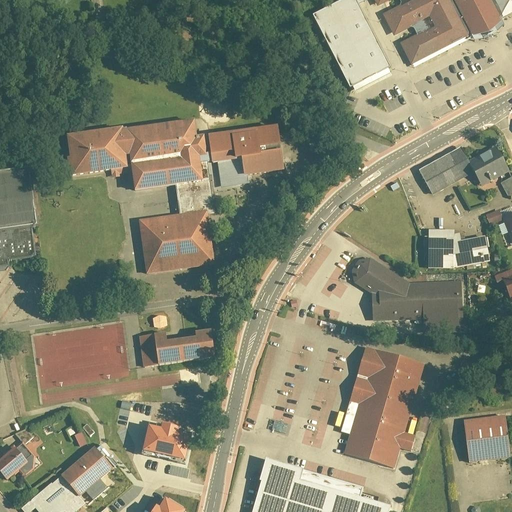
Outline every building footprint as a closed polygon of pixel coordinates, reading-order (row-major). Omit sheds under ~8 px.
[(388,68),(352,0),(342,0),(312,16),(349,88),(388,68)] [(426,21),(431,32),(402,48),(411,66),(462,41),(441,0),(375,0),(379,7),(391,0),(414,0),(383,16),(394,38),(426,21)] [(511,0),(441,0),(462,41),(511,15),(511,0)] [(167,187),(171,214),(130,220),(134,251),(137,276),(207,267),(200,217),(207,216),(200,166),(209,165),(212,192),(218,191),(237,189),(236,178),(287,172),(281,125),(185,137),(183,121),(63,137),(66,161),(68,178),(115,171),(116,177),(133,174),(136,191),(167,187)] [(458,151),(416,173),(429,198),(471,177),(466,164),(458,151)] [(493,151),(466,164),(479,190),(506,176),(493,151)] [(40,186),(38,172),(0,177),(0,265),(40,260),(35,232),(47,230),(40,186)] [(511,182),(511,181),(502,187),(509,200),(511,198),(511,182)] [(511,209),(501,212),(502,219),(511,217),(511,209)] [(498,213),(485,218),(489,227),(502,222),(498,213)] [(452,235),(427,235),(428,272),(453,271),(452,247),(452,235)] [(484,241),(452,247),(453,271),(489,265),(484,241)] [(368,262),(356,264),(350,275),(351,286),(370,297),(367,311),(368,328),(418,325),(419,339),(459,337),(458,323),(464,322),(461,283),(408,286),(368,262)] [(511,284),(511,272),(493,280),(497,290),(503,288),(511,284)] [(511,284),(503,288),(508,301),(511,300),(511,284)] [(201,329),(181,331),(182,339),(178,340),(154,343),(152,333),(138,335),(142,367),(205,359),(201,329)] [(343,457),(396,472),(399,452),(409,455),(413,441),(401,438),(422,367),(363,350),(338,437),(348,440),(343,457)] [(505,420),(465,424),(469,465),(509,460),(505,420)] [(145,456),(186,464),(192,436),(151,427),(145,456)] [(82,434),(74,437),(80,449),(87,446),(82,434)] [(0,462),(0,473),(10,485),(34,465),(18,447),(0,462)] [(69,511),(76,506),(69,498),(101,472),(82,450),(16,506),(20,511),(25,511),(29,509),(31,511),(69,511)] [(358,491),(268,466),(255,511),(390,511),(391,511),(385,510),(355,501),(358,491)] [(182,511),(166,501),(165,504),(161,501),(153,511),(182,511)]
